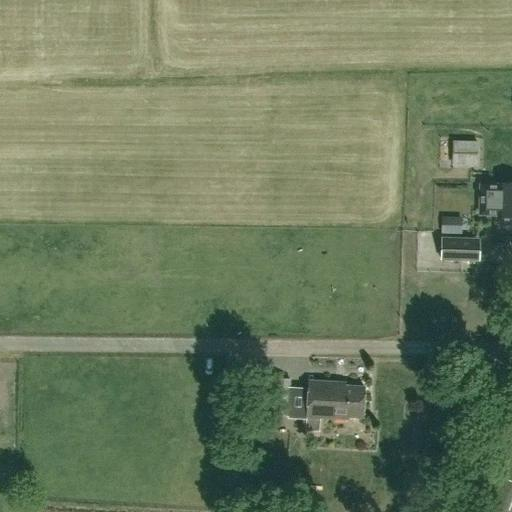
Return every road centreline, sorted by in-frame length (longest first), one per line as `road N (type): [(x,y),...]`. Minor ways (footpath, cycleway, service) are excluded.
road 1 (unclassified): [(511,347),(0,345)]
road 2 (unclassified): [(454,511),(511,361)]
